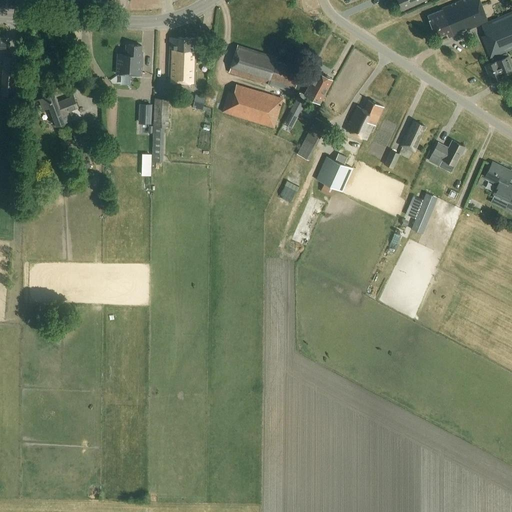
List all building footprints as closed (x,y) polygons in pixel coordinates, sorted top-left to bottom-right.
[(397,0),(402,10),(424,0),(397,0)] [(442,9),(427,16),(436,38),(446,34),(448,33),(450,37),(481,25),(485,35),(480,37),(489,58),(511,48),(511,12),(488,22),(478,0),(463,0),(442,9)] [(170,38),(168,84),(195,85),(196,51),(195,50),(195,39),(170,38)] [(141,46),(125,45),(125,55),(117,55),(116,75),(141,76),(141,56),(140,56),(141,46)] [(276,58),(236,46),(228,73),(293,93),(299,70),(274,62),(276,58)] [(490,60),(491,63),(506,57),(505,54),(490,60)] [(491,63),(484,66),(491,83),(502,78),(501,74),(511,70),(511,69),(511,65),(508,56),(506,57),(491,63)] [(3,62),(0,96),(13,97),(15,63),(3,62)] [(331,81),(315,72),(304,93),(320,102),(331,81)] [(273,129),(283,99),(235,85),(232,94),(227,92),(221,113),(273,129)] [(57,102),(54,94),(38,100),(42,110),(48,108),(55,126),(70,121),(67,113),(78,109),(73,96),(57,102)] [(195,95),(192,108),(202,111),(205,97),(195,95)] [(296,98),(289,111),(297,116),(304,103),(296,98)] [(154,99),(153,128),(168,128),(168,99),(154,99)] [(383,107),(367,100),(363,109),(357,106),(345,131),(365,140),(372,124),(374,125),(383,107)] [(139,104),(138,118),(144,118),(144,123),(150,123),(151,118),(151,105),(139,104)] [(315,119),(297,155),(308,161),(327,124),(315,119)] [(425,127),(412,121),(406,133),(405,132),(399,146),(414,153),(425,127)] [(92,126),(72,133),(76,145),(96,138),(95,136),(103,134),(99,124),(92,127),(92,126)] [(464,148),(451,141),(447,148),(437,143),(431,154),(432,154),(430,159),(436,162),(438,157),(453,166),(456,162),(464,148)] [(389,150),(383,165),(393,169),(399,154),(389,150)] [(334,189),(342,192),(353,168),(344,164),(347,158),(337,153),(334,161),(326,157),(316,180),(324,184),(320,192),(331,197),(334,189)] [(485,176),(484,178),(497,185),(492,195),(494,196),(491,203),(499,206),(499,207),(502,201),(503,200),(510,203),(509,204),(506,210),(511,212),(511,186),(507,184),(511,173),(511,172),(491,163),(485,176)] [(151,168),(142,167),(142,176),(151,176),(151,168)] [(408,206),(404,215),(426,224),(434,200),(423,196),(418,209),(408,206)]
